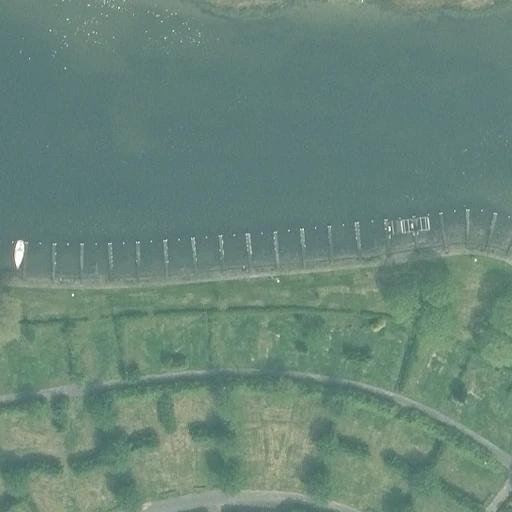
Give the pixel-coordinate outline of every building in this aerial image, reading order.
[(225,338),(224,356),(250,357),(252,309),(235,309),(234,338),(225,338)] [(281,310),(279,342),(270,342),(269,355),(292,356),(294,311),(281,310)] [(332,316),(330,336),(312,335),(311,351),(326,352),(325,366),(342,367),(346,317),(332,316)] [(139,323),(124,326),(126,339),(131,338),(134,353),(143,351),(139,323)] [(380,323),(365,372),(389,379),(404,330),(380,323)] [(88,326),(76,327),(80,357),(116,352),(115,338),(90,341),(88,326)] [(13,369),(28,369),(27,329),(12,330),(13,369)] [(160,331),(163,348),(175,346),(172,329),(160,331)] [(445,390),(461,357),(433,343),(417,376),(445,390)] [(484,392),(462,385),(455,406),(488,416),(500,380),(489,376),(484,392)] [(258,405),(258,381),(228,381),(229,406),(258,405)] [(307,385),(304,416),(326,418),(328,387),(307,385)] [(155,389),(118,395),(120,409),(158,403),(155,389)] [(345,395),(336,422),(349,427),(354,413),(380,422),(385,409),(345,395)] [(35,403),(0,408),(0,425),(38,419),(35,403)] [(93,405),(71,412),(79,441),(102,434),(93,405)] [(431,442),(435,433),(403,419),(399,428),(431,442)] [(0,436),(1,443),(32,441),(30,425),(0,427),(0,436)] [(209,473),(220,473),(219,435),(208,435),(209,473)] [(299,436),(292,467),(311,471),(318,441),(299,436)] [(450,451),(487,477),(495,466),(459,440),(450,451)] [(104,492),(116,489),(108,453),(95,456),(104,492)] [(152,484),(168,479),(163,461),(147,466),(152,484)] [(392,503),(409,473),(396,465),(379,496),(392,503)] [(411,511),(429,511),(439,483),(424,478),(411,511)] [(24,511),(19,502),(0,511),(24,511)]
